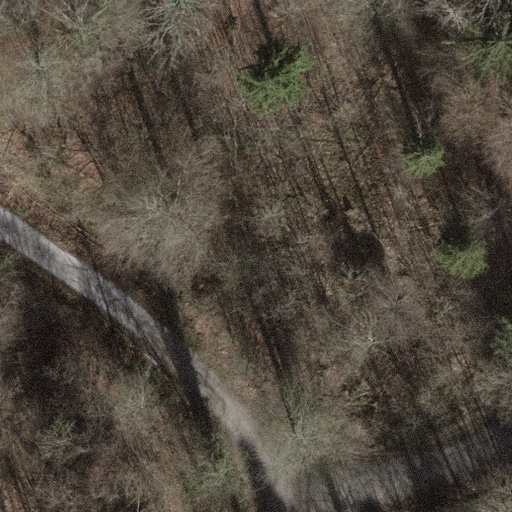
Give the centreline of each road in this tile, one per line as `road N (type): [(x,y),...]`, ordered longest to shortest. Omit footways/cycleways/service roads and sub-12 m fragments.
road 1 (track): [(302,511),(210,387),(155,333),(0,221)]
road 2 (track): [(300,511),(451,461),(511,431)]
